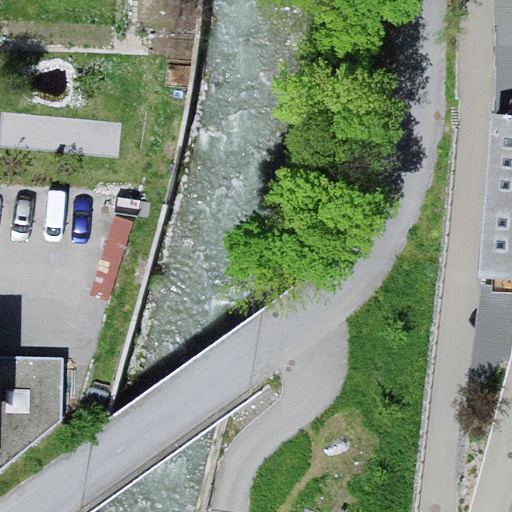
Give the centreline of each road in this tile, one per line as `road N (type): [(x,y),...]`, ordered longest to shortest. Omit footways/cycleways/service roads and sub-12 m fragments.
road 1 (unclassified): [(36,511),(373,260),(407,147),(428,0)]
road 2 (residential): [(449,0),(469,93),(431,511)]
road 3 (unknown): [(306,315),(317,378),(261,436),(243,471),(237,511)]
